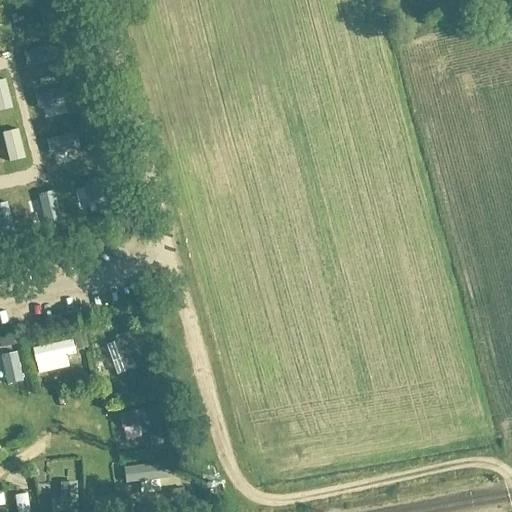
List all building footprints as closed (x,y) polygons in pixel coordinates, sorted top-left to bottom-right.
[(43,30),(49,46),(67,40),(61,24),(43,30)] [(71,60),(48,66),(54,87),(64,85),(70,104),(57,108),(62,125),(78,121),(79,124),(90,121),(84,99),(82,99),(71,60)] [(93,131),(80,135),(85,152),(98,149),(93,131)] [(78,174),(83,191),(97,188),(95,182),(108,178),(104,167),(78,174)] [(84,330),(73,333),(77,349),(88,347),(84,330)] [(17,335),(4,338),(6,346),(18,344),(17,335)] [(140,336),(118,344),(128,375),(151,368),(140,336)] [(0,377),(30,372),(26,351),(0,355),(0,377)]
